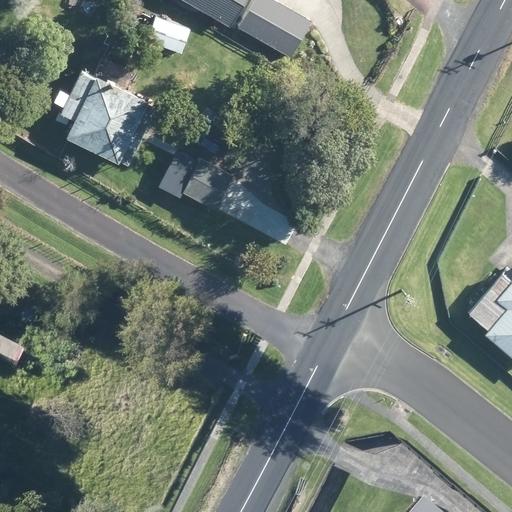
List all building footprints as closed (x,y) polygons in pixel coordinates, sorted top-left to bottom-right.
[(250,0),(194,0),(236,24),(250,0)] [(295,54),(313,24),(316,19),(282,0),(258,0),(245,25),(295,54)] [(187,52),(197,26),(161,14),(152,40),(187,52)] [(105,76),(98,73),(89,69),(70,111),(82,117),(73,135),(126,160),(127,158),(135,163),(163,106),(155,102),(157,98),(135,87),(106,74),(105,76)] [(204,163),(200,161),(183,152),(166,185),(182,193),(185,188),(221,207),(238,175),(206,158),(204,163)] [(511,273),(504,283),(496,276),(494,275),(460,315),(480,331),(476,336),(511,366),(511,273)] [(20,354),(0,343),(0,364),(12,370),(20,354)] [(431,511),(417,500),(406,511),(431,511)]
